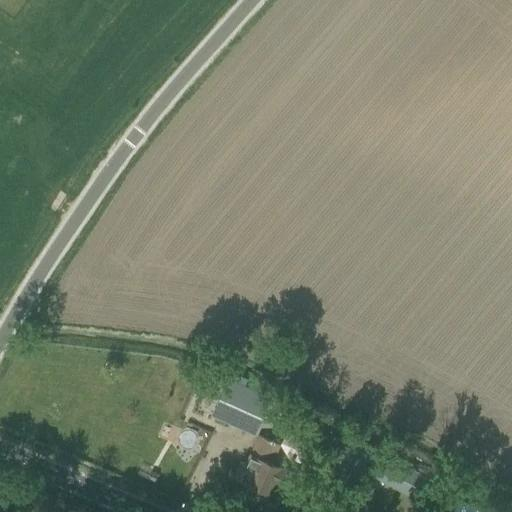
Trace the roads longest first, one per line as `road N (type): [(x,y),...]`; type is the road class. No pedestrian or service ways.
road 1 (residential): [(0,345),(130,144),(253,0)]
road 2 (unclassified): [(173,511),(0,445)]
